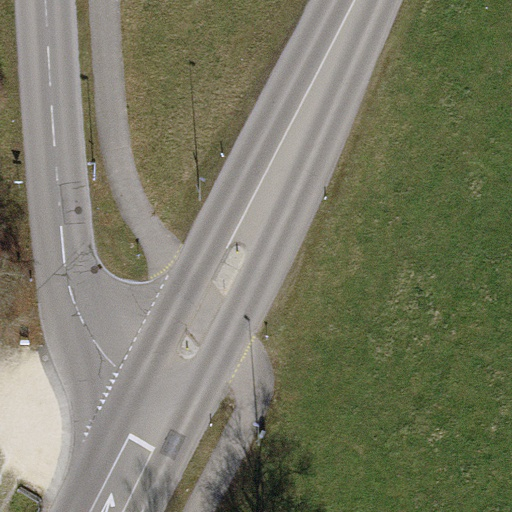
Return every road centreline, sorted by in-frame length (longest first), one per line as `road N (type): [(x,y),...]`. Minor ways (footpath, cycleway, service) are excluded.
road 1 (secondary): [(162,393),(358,0)]
road 2 (tertiary): [(47,0),(71,282),(99,345),(162,393)]
road 3 (secondary): [(106,511),(162,393)]
